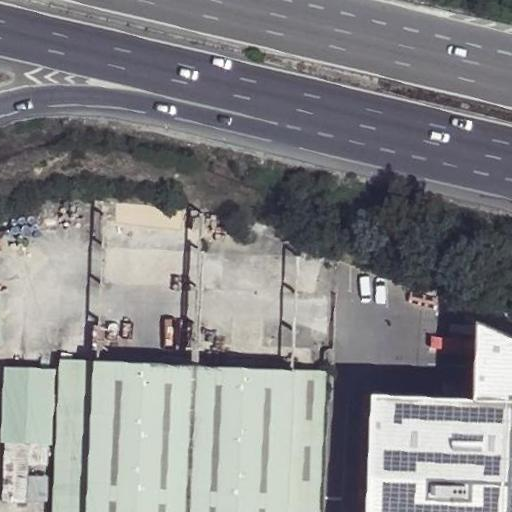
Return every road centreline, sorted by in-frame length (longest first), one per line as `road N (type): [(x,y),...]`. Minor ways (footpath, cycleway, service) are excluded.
road 1 (motorway): [(0,28),(511,154)]
road 2 (motorway): [(0,115),(68,100),(511,182)]
road 3 (motorway): [(511,79),(232,11)]
road 4 (motorway): [(511,59),(232,11)]
